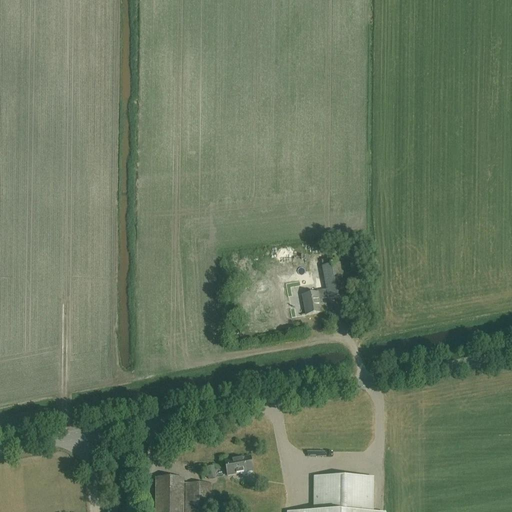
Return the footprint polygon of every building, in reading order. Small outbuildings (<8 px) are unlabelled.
[(345,297),(339,264),(322,267),(326,291),(317,292),(317,294),(302,296),(306,316),(321,313),(319,300),(327,298),(328,300),(345,297)] [(252,471),(249,457),(223,462),(226,476),(252,471)] [(370,511),(371,479),(342,478),(341,478),(339,478),(337,479),(336,479),(335,480),(333,481),(332,481),(331,482),(329,483),(328,485),(327,486),(326,487),(326,488),(325,490),(313,490),(312,511),(370,511)] [(182,511),(183,479),(154,479),(154,511),(182,511)] [(211,511),(212,484),(185,484),(185,511),(211,511)]
